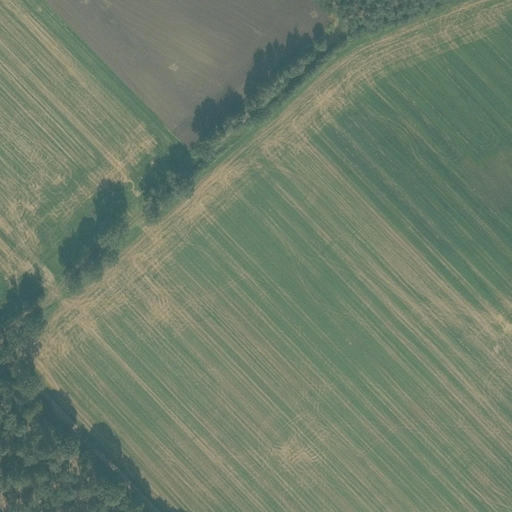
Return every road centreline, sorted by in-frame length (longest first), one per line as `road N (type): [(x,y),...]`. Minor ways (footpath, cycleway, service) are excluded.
road 1 (track): [(346,26),(0,343)]
road 2 (track): [(0,347),(161,511)]
